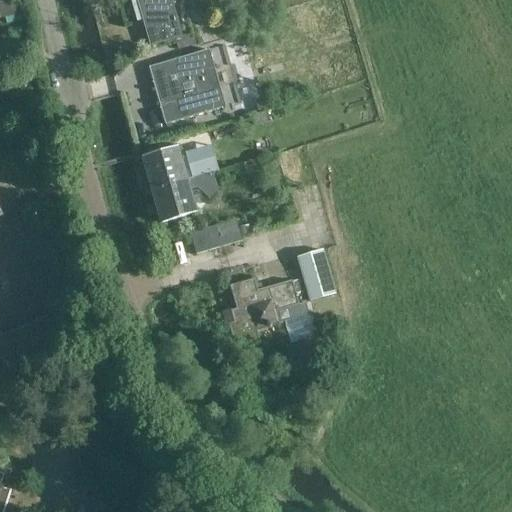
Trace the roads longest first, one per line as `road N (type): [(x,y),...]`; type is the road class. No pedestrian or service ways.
road 1 (residential): [(283,511),(203,447),(165,397),(126,312),(78,133)]
road 2 (unclassified): [(78,133),(42,0)]
